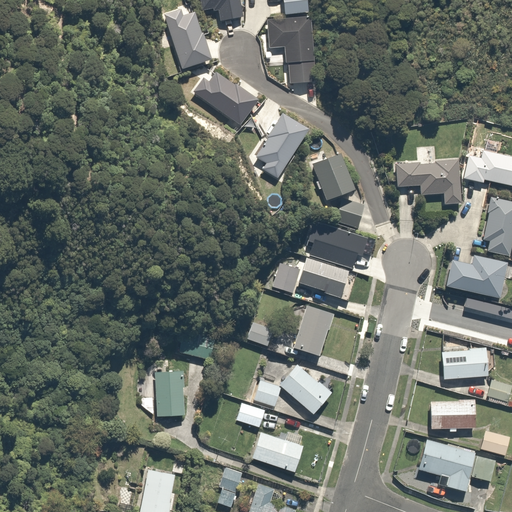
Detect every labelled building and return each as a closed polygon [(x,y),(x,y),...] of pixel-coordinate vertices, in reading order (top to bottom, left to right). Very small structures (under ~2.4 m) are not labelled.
[(242,17),(238,0),(201,0),(204,14),(218,12),(219,21),(242,17)] [(303,0),(280,0),(282,12),(305,9),(303,0)] [(308,15),(267,19),(269,47),(282,45),(283,63),(312,60),(308,15)] [(482,149),(467,145),(460,176),(479,180),(480,177),(511,184),(511,155),(495,152),(498,141),(485,138),(482,149)] [(415,160),(393,162),(395,185),(416,183),(416,195),(440,193),(440,203),(459,202),(456,158),(433,159),(432,146),(414,147),(415,160)] [(316,178),(312,179),(316,189),(319,187),(323,198),(352,188),(339,149),(310,159),(316,178)] [(505,254),(511,223),(511,200),(490,196),(481,237),(486,238),(484,249),(505,254)] [(353,227),(360,203),(341,197),(334,221),(353,227)] [(319,225),(299,270),(320,279),(331,254),(336,256),(342,244),(336,241),(338,238),(326,232),(328,228),(319,225)] [(506,260),(473,253),(471,263),(448,258),(442,283),(498,295),(506,260)] [(289,291),(299,262),(287,258),(285,263),(279,261),(271,285),(289,291)] [(331,311),(303,302),(289,345),(317,354),(331,311)] [(180,326),(174,352),(204,358),(209,332),(180,326)] [(268,335),(247,328),(242,342),(263,349),(268,335)] [(483,346),(437,350),(440,377),(485,373),(483,346)] [(328,390),(294,361),(277,382),(310,411),(328,390)] [(177,370),(152,370),(153,414),(179,413),(177,370)] [(511,384),(487,377),(482,395),(506,402),(511,384)] [(277,385),(256,379),(250,398),(271,405),(277,385)] [(425,398),(427,427),(447,426),(447,430),(453,430),(453,426),(473,425),(472,396),(425,398)] [(263,408),(239,401),(233,419),(257,427),(263,408)] [(509,434),(482,427),(476,446),(504,453),(509,434)] [(302,445),(258,430),(249,455),(293,471),(302,445)] [(472,451),(423,437),(415,468),(436,474),(433,482),(462,490),(472,451)] [(495,461),(473,455),(468,474),(489,480),(495,461)] [(163,511),(171,469),(145,465),(137,511),(163,511)] [(220,486),(214,500),(227,505),(240,471),(224,465),(216,485),(220,486)] [(274,490),(254,483),(244,511),(291,511),(294,504),(271,497),(274,490)] [(473,508),(474,499),(449,496),(448,504),(473,508)]
